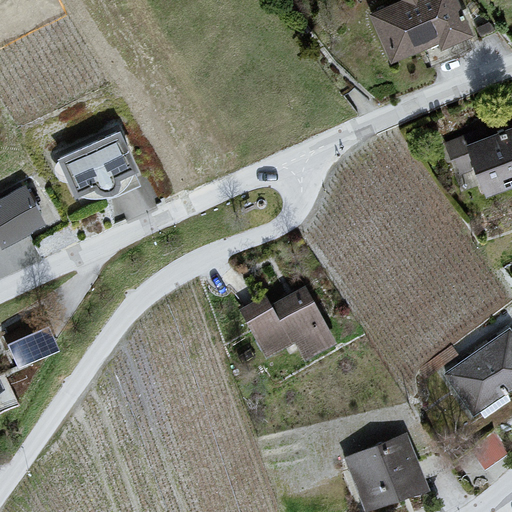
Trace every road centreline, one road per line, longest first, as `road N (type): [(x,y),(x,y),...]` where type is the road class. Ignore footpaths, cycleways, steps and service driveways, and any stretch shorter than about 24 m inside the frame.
road 1 (residential): [(0,465),(142,278),(185,254),(253,242),(278,221),(289,190),(287,158)]
road 2 (residential): [(287,158),(0,287)]
road 3 (residential): [(511,70),(287,158)]
